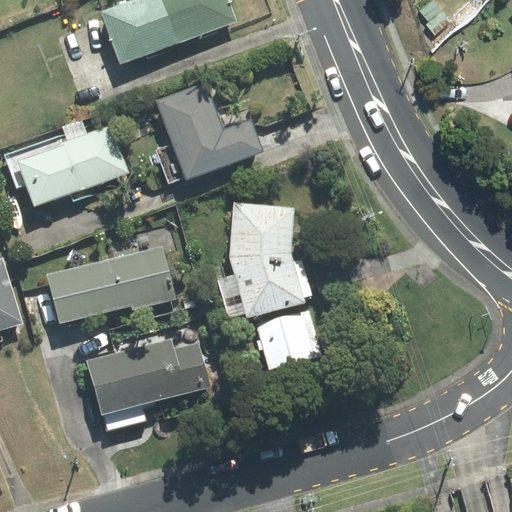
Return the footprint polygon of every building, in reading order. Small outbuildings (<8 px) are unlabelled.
[(227,0),(152,0),(108,17),(125,63),(236,22),(227,0)] [(209,88),(163,105),(190,179),(264,152),(253,125),(226,135),(209,88)] [(113,132),(25,164),(41,206),(129,174),(113,132)] [(294,213),(241,210),(238,260),(255,315),(303,300),(290,258),(294,213)] [(162,253),(52,279),(63,324),(173,298),(162,253)] [(4,264),(0,265),(0,330),(21,324),(4,264)] [(308,310),(265,323),(279,367),(321,354),(308,310)] [(198,350),(91,376),(101,418),(209,392),(198,350)]
